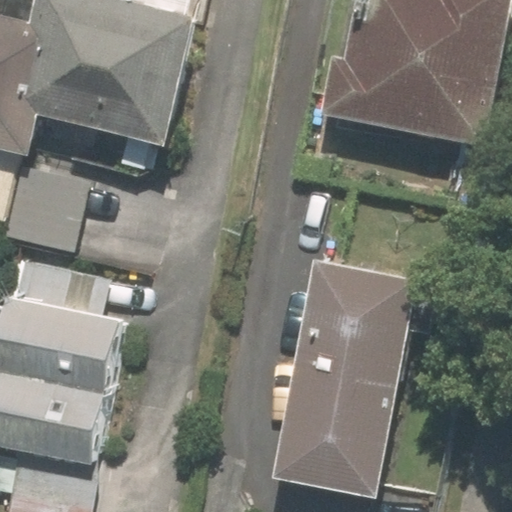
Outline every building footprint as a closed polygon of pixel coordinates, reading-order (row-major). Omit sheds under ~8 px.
[(223,14),(189,5),(190,0),(0,0),(0,140),(50,153),(60,110),(190,143),(223,14)] [(505,132),(511,88),(511,0),(360,0),(342,104),(505,132)] [(31,161),(0,154),(0,216),(17,221),(31,161)] [(32,164),(16,233),(83,249),(99,180),(32,164)] [(399,489),(438,269),(329,250),(290,470),(399,489)] [(14,511),(97,511),(107,456),(116,458),(140,318),(115,313),(122,273),(33,258),(2,439),(27,443),(14,511)]
